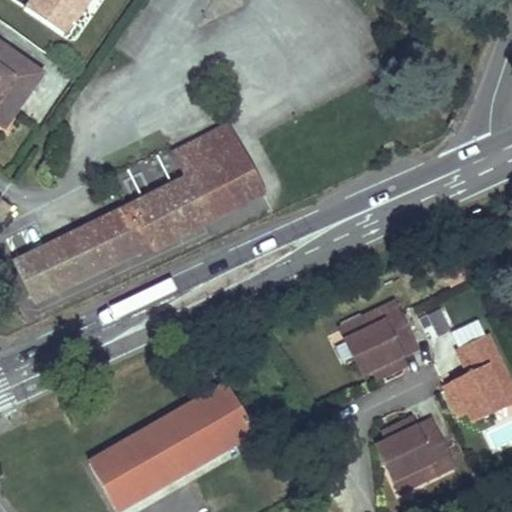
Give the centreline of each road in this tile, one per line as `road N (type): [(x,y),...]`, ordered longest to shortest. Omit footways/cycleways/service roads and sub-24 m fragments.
road 1 (primary): [(497,159),(0,380)]
road 2 (tertiary): [(511,34),(494,87),(489,133),(497,159)]
